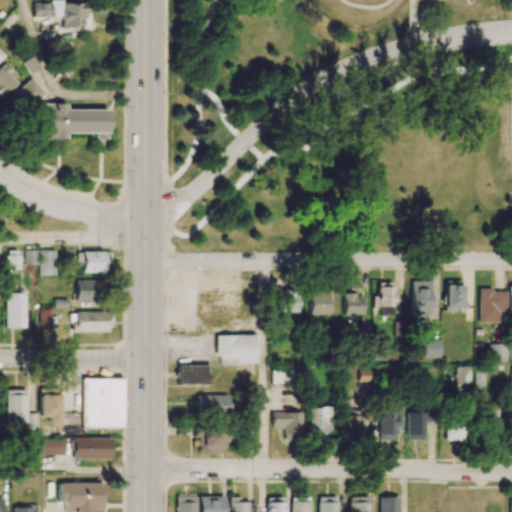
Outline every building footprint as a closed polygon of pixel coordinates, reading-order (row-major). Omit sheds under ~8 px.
[(32,16),(60,16),(61,27),(87,27),(87,2),(32,2),(32,16)] [(0,95),(15,82),(1,66),(0,66),(0,95)] [(43,95),(30,78),(7,96),(20,112),(43,95)] [(105,139),(105,110),(64,109),(64,104),(35,104),(34,139),(64,139),(64,133),(94,133),(94,139),(105,139)] [(5,270),(18,271),(18,251),(5,250),(5,270)] [(36,250),(22,251),(23,265),(37,264),(36,250)] [(38,276),(53,275),(53,250),(38,250),(38,276)] [(75,252),(75,264),(80,264),(80,272),(102,272),(102,263),(108,263),(108,252),(75,252)] [(96,281),(74,280),(73,301),(96,302),(96,281)] [(409,315),(428,315),(429,281),(409,281),(409,315)] [(460,281),(442,281),(443,309),(461,308),(460,281)] [(391,282),(376,283),(376,296),(371,296),(371,308),(375,308),(376,316),(391,316),(391,282)] [(239,290),(195,290),(195,312),(239,312),(239,290)] [(296,313),(296,291),(274,290),(274,312),(296,313)] [(476,322),(496,323),(496,312),(504,312),(505,290),(477,290),(476,322)] [(326,315),(326,291),(308,291),(308,315),(326,315)] [(23,328),(24,294),(4,294),(3,328),(23,328)] [(360,315),(360,294),(342,294),(342,315),(360,315)] [(49,324),(49,309),(38,309),(38,324),(49,324)] [(106,332),(106,324),(110,324),(110,311),(69,312),(69,332),(106,332)] [(215,335),(215,364),(254,364),(254,335),(215,335)] [(421,358),(438,358),(439,340),(422,340),(421,358)] [(505,344),(487,344),(487,362),(505,362),(505,344)] [(208,365),(176,365),(176,384),(208,384),(208,365)] [(469,367),(454,367),(454,383),(469,383),(469,367)] [(296,369),(269,369),(270,383),(296,383),(296,369)] [(80,427),(121,428),(122,379),(81,378),(80,427)] [(46,417),(46,425),(57,426),(58,389),(38,389),(37,417),(46,417)] [(24,390),(4,390),(5,427),(24,427),(24,431),(36,431),(36,413),(24,414),(24,390)] [(226,395),(195,395),(194,412),(226,413),(226,395)] [(338,438),(358,438),(359,410),(348,410),(348,406),(339,406),(338,438)] [(485,407),(487,432),(500,431),(499,406),(485,407)] [(330,421),(326,421),(326,407),(307,407),(308,434),(330,434),(330,421)] [(398,411),(376,411),(376,440),(398,440),(398,411)] [(299,412),(270,413),(270,429),(282,428),(282,440),(300,440),(299,412)] [(428,413),(407,412),(406,438),(428,438),(428,413)] [(463,441),(464,419),(444,418),(443,440),(463,441)] [(220,453),(220,439),(227,439),(227,429),(195,429),(195,453),(220,453)] [(108,438),(70,438),(70,459),(108,459),(108,438)] [(63,439),(39,440),(39,455),(63,455),(63,439)] [(90,511),(90,510),(101,510),(100,483),(57,483),(58,502),(64,502),(63,511),(71,511),(72,511),(90,511)] [(173,497),(173,511),(193,511),(193,497),(173,497)] [(195,511),(221,511),(222,497),(196,497),(195,511)] [(253,511),(253,503),(238,503),(238,497),(227,497),(227,511),(253,511)] [(288,511),(308,511),(308,497),(288,497),(288,511)] [(315,511),(335,511),(336,497),(316,497),(315,511)] [(348,497),(347,511),(367,511),(368,497),(348,497)] [(397,511),(397,497),(377,497),(377,511),(397,511)] [(281,511),(282,498),(264,498),(264,511),(281,511)]
